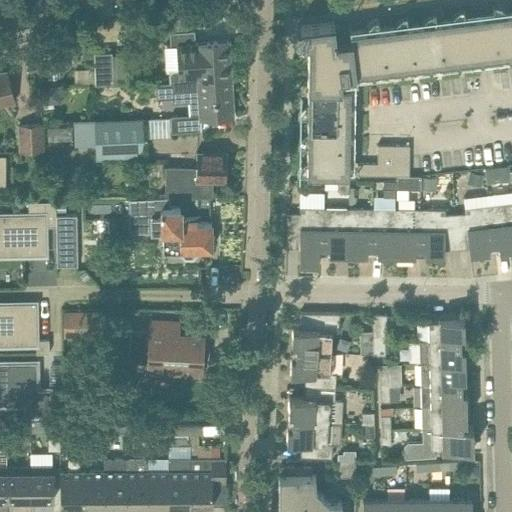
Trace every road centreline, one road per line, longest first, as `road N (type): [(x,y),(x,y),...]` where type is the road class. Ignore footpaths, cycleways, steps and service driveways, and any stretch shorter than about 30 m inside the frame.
road 1 (residential): [(255,292),(264,0)]
road 2 (residential): [(500,292),(255,292)]
road 3 (residential): [(243,501),(255,292)]
road 4 (residential): [(504,511),(499,329)]
